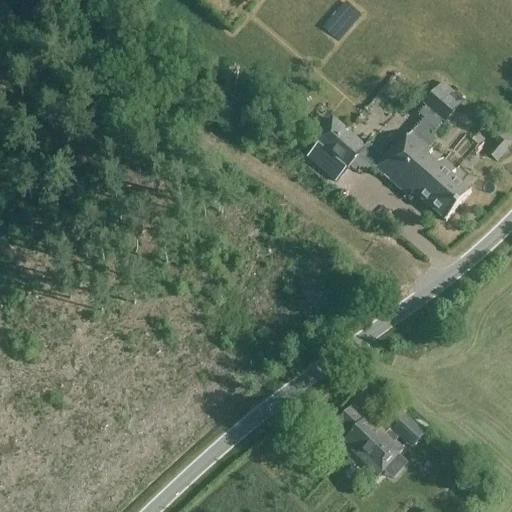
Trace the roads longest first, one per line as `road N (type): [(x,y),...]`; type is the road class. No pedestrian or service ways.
road 1 (unclassified): [(150,511),(249,422),(511,221)]
road 2 (track): [(343,233),(0,0)]
